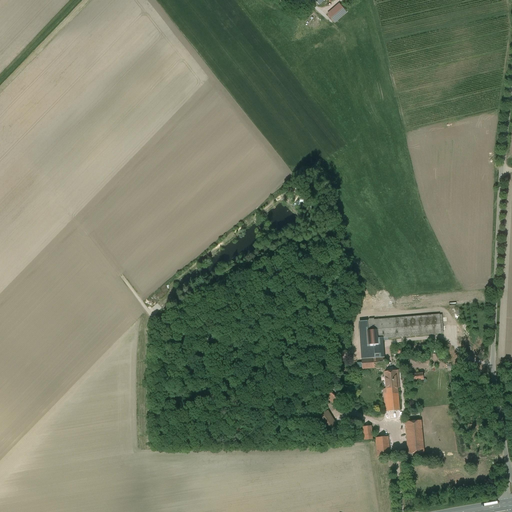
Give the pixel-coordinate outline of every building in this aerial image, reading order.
[(346,12),(340,5),(328,15),(334,23),(346,12)] [(300,198),(293,203),(296,206),(303,200),(300,198)] [(377,338),(443,333),(441,316),(367,321),(369,345),(361,346),(363,369),(385,367),(384,358),(379,358),(377,338)] [(396,371),(385,372),(386,389),(398,388),(396,371)] [(400,410),(398,388),(386,389),(383,390),(385,412),(400,410)] [(324,395),(333,403),(338,398),(329,390),(324,395)] [(337,428),(327,411),(315,419),(325,435),(337,428)] [(420,420),(405,422),(409,454),(423,452),(420,420)] [(371,426),(363,427),(365,440),(372,439),(371,426)] [(376,438),(376,439),(378,457),(389,456),(388,437),(376,438)]
